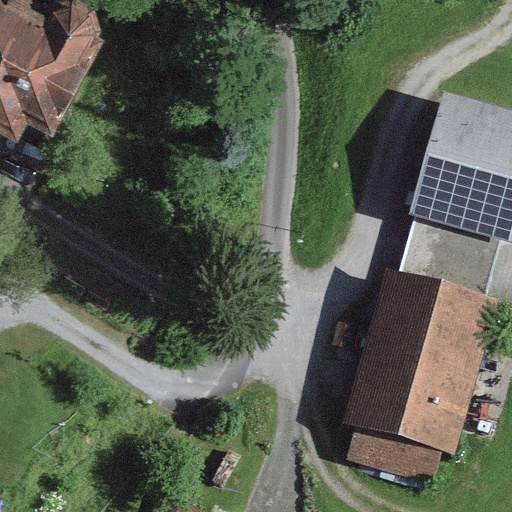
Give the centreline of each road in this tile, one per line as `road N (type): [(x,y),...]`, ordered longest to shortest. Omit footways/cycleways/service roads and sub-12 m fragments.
road 1 (track): [(511,16),(419,82),(354,263),(333,293),(277,337)]
road 2 (track): [(0,188),(235,327),(277,337)]
